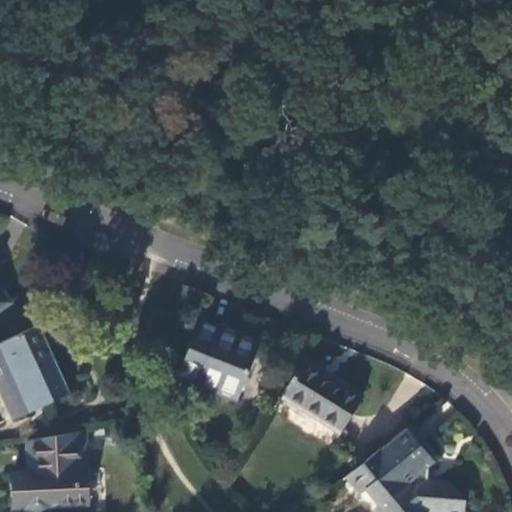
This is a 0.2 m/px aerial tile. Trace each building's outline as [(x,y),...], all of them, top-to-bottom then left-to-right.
[(0,288),(0,310),(10,304),(0,288)] [(199,384),(238,399),(260,341),(221,326),(221,328),(202,320),(181,374),(200,381),(199,384)] [(72,393),(41,325),(0,344),(0,391),(13,421),(72,393)] [(304,357),(280,394),(338,431),(362,394),(304,357)] [(411,423),(350,472),(363,489),(367,487),(380,502),(376,505),(381,511),(423,511),(429,508),(457,509),(464,508),(464,494),(450,477),(427,477),(428,466),(439,457),(411,423)] [(90,503),(89,432),(31,442),(33,475),(14,476),(16,506),(25,506),(30,509),(35,510),(41,511),(46,510),(55,504),(90,503)]
